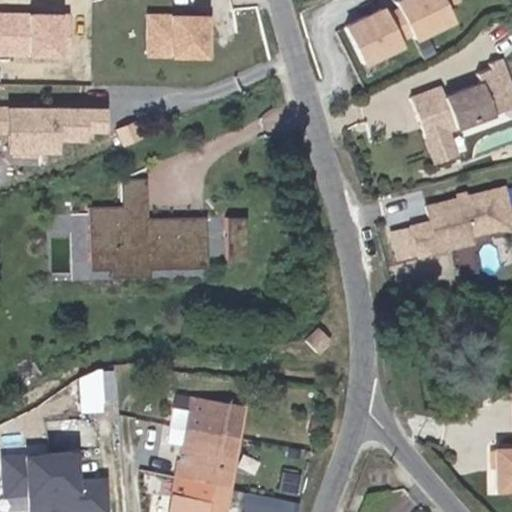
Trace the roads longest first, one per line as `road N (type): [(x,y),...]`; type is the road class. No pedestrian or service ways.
road 1 (tertiary): [(361,406),(367,356),(359,274),(281,0)]
road 2 (residential): [(361,406),(459,511)]
